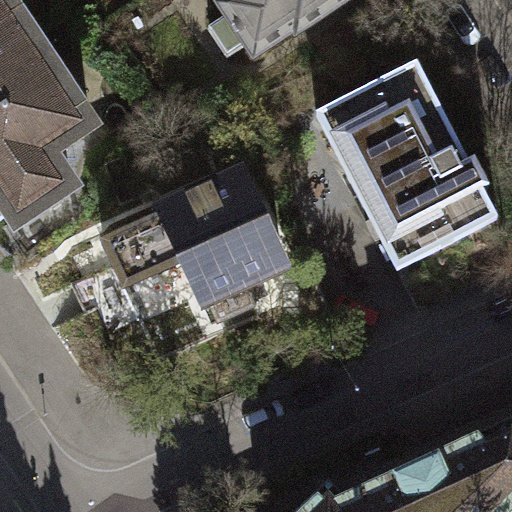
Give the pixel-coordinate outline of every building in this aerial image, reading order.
[(28,0),(0,0),(0,210),(11,228),(86,179),(64,146),(106,117),(28,0)] [(244,44),(251,56),(291,30),(294,34),(346,0),(220,0),(223,3),(218,6),(226,19),(209,30),(226,56),(244,44)] [(421,61),(321,112),(333,136),(340,150),(381,231),(387,242),(400,268),(501,216),(486,188),(494,184),(479,153),(470,158),(421,61)] [(237,166),(147,205),(150,211),(192,309),(205,304),(216,331),(254,314),(242,289),(283,271),(237,166)] [(192,309),(150,211),(90,237),(106,273),(76,286),(87,309),(100,303),(112,330),(138,319),(158,363),(219,336),(216,331),(205,304),(192,309)] [(327,482),(296,511),(509,511),(511,510),(511,418),(341,496),(327,482)]
